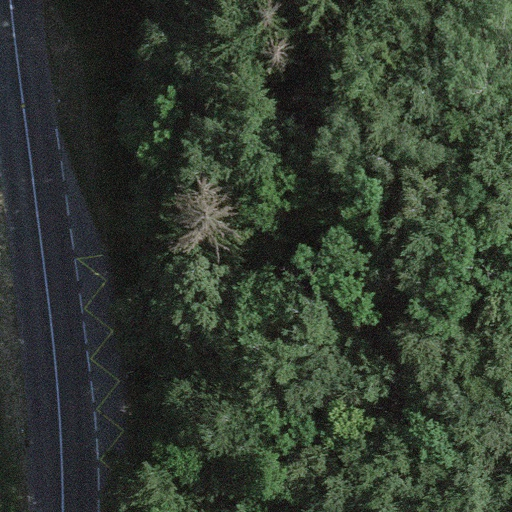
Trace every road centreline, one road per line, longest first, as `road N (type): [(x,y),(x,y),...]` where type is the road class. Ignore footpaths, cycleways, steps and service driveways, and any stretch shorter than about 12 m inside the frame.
road 1 (primary): [(11,0),(65,511)]
road 2 (track): [(180,0),(173,85),(183,382),(164,511)]
